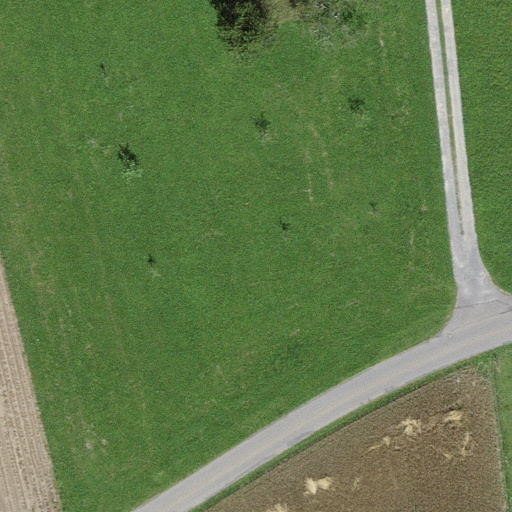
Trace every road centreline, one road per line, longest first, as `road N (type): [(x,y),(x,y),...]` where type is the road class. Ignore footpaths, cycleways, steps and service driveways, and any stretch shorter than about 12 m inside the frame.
road 1 (unclassified): [(511,329),(440,351),(348,395),(164,511)]
road 2 (track): [(483,338),(443,0)]
